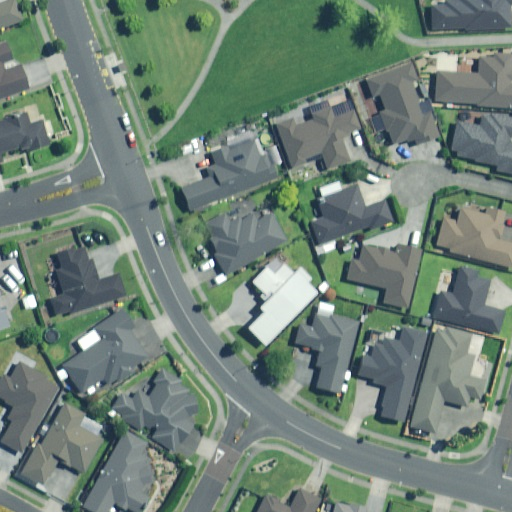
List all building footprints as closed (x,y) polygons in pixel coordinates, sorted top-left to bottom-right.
[(9,0),(0,3),(0,28),(21,21),(12,0),(9,0)] [(443,0),(443,5),(427,6),(428,31),(507,28),(506,0),(443,0)] [(13,61),(7,44),(0,46),(0,100),(29,91),(20,66),(3,72),(1,65),(13,61)] [(511,84),(508,84),(509,55),(474,54),(473,73),(432,71),(430,105),(470,107),(511,108),(511,84)] [(420,116),(404,68),(365,81),(371,97),(378,95),(384,111),(370,116),(375,132),(386,128),(391,145),(412,138),(414,144),(433,138),(426,114),(420,116)] [(359,130),(348,100),(311,114),(313,120),(301,124),(299,118),(276,126),(292,169),(304,165),(302,160),(320,154),(326,170),(349,162),(339,137),(359,130)] [(511,119),(486,113),(485,116),(476,114),(473,127),(456,123),(448,156),(492,165),(491,170),(511,174),(511,150),(507,149),(511,126),(511,119)] [(28,124),(25,114),(0,121),(0,162),(2,162),(0,154),(0,153),(7,151),(9,157),(49,145),(42,120),(28,124)] [(263,156),(256,137),(211,153),(215,165),(206,169),(209,177),(180,188),(189,211),(279,179),(270,153),(263,156)] [(341,190),(338,182),(320,188),(323,199),(317,201),(322,219),(311,223),(318,245),(391,221),(384,200),(364,207),(357,185),(341,190)] [(460,209),(453,207),(449,220),(439,218),(432,245),(445,249),(445,251),(510,269),(511,260),(511,244),(495,240),(502,213),(462,202),(460,209)] [(286,242),(271,214),(257,222),(253,214),(231,225),(225,214),(203,226),(216,251),(213,253),(225,275),(286,242)] [(421,250),(397,244),(395,251),(363,243),(358,263),(351,261),(347,279),(386,288),(382,302),(407,308),(421,250)] [(87,261),(83,247),(57,255),(62,269),(56,271),(63,295),(50,300),(55,316),(68,312),(69,315),(125,298),(118,274),(97,281),(91,259),(87,261)] [(251,282),(261,292),(258,296),(264,301),(258,307),(262,312),(246,327),(264,346),(317,293),(306,282),(310,278),(299,267),(293,273),(283,264),(273,273),(266,266),(251,282)] [(477,273),(458,268),(450,295),(439,291),(431,317),(494,336),(501,312),(480,306),(487,281),(475,277),(477,273)] [(0,329),(10,326),(0,294),(0,329)] [(80,394),(85,391),(88,395),(96,390),(93,385),(102,380),(107,386),(114,382),(115,384),(134,372),(132,368),(148,358),(131,331),(137,327),(125,308),(92,330),(99,341),(61,366),(80,394)] [(339,394),(340,391),(346,393),(348,385),(342,383),(358,323),(316,312),(312,328),(299,325),(295,344),(310,348),(310,350),(318,352),(314,365),(321,367),(316,388),(339,394)] [(501,342),(468,333),(436,325),(409,426),(432,432),(440,401),(463,407),(466,397),(476,400),(477,394),(486,397),(501,342)] [(426,333),(403,326),(398,341),(384,338),(382,347),(374,345),(370,358),(363,356),(358,375),(372,379),(372,382),(387,386),(379,415),(402,422),(426,333)] [(44,376),(19,362),(9,378),(4,375),(0,382),(0,400),(13,407),(6,418),(12,422),(0,442),(20,453),(57,387),(42,379),(44,376)] [(120,419),(139,432),(138,434),(148,441),(150,439),(174,455),(194,424),(191,423),(200,409),(195,405),(198,400),(178,386),(180,382),(164,372),(162,376),(157,373),(150,382),(155,385),(148,397),(138,391),(132,400),(121,393),(110,409),(122,416),(120,419)] [(83,415),(65,404),(41,445),(38,443),(21,474),(42,486),(56,461),(82,476),(102,441),(76,426),(83,415)] [(91,511),(109,511),(113,506),(125,511),(141,511),(150,495),(145,492),(152,478),(144,447),(146,443),(123,431),(83,508),(91,511)] [(312,511),(319,499),(299,488),(290,507),(266,495),(257,511),(312,511)] [(364,511),(365,510),(335,502),(331,511),(364,511)]
